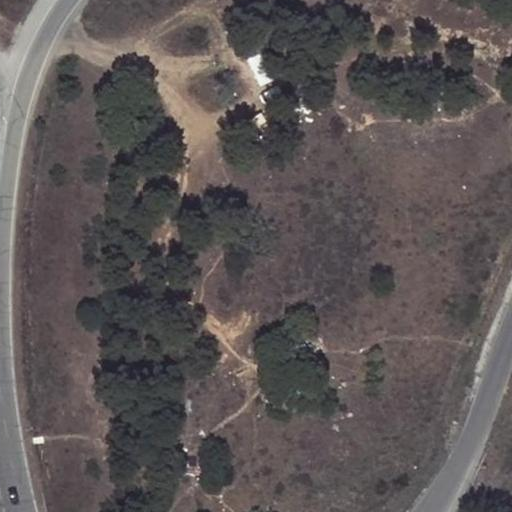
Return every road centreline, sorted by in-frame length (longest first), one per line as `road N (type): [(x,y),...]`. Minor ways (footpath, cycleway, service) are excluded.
road 1 (trunk): [(511,325),(433,511)]
road 2 (secondary): [(65,0),(27,68),(0,182)]
